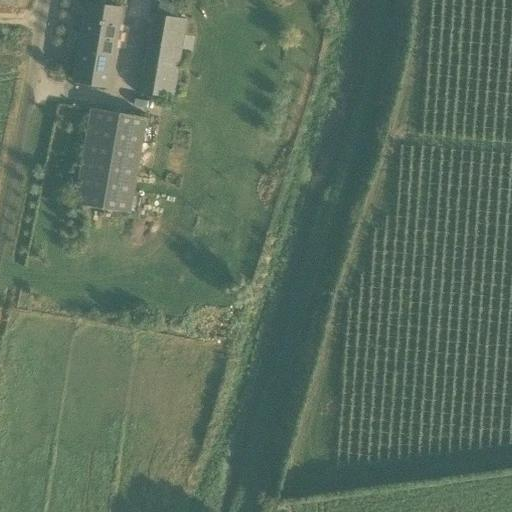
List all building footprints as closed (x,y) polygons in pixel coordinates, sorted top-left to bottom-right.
[(0,0),(0,10),(16,11),(16,0),(0,0)] [(108,87),(122,8),(87,2),(74,81),(108,87)] [(163,2),(161,11),(181,15),(182,5),(163,2)] [(187,19),(178,17),(158,15),(153,14),(141,92),(173,98),(187,19)] [(91,109),(74,203),(129,213),(146,118),(91,109)]
